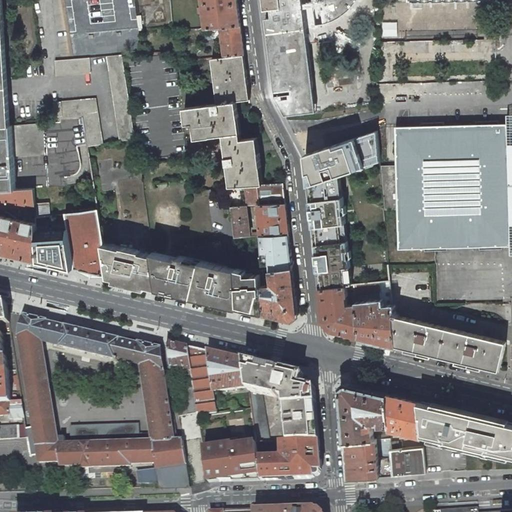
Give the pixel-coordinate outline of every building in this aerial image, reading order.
[(175,0),(170,0),(172,9),(178,9),(178,1),(176,1),(175,0)] [(237,0),(202,0),(200,1),(200,4),(203,3),(206,28),(222,27),(241,26),(237,0)] [(274,96),(285,116),(316,112),(302,0),(313,0),(317,24),(328,22),(339,18),(346,13),(353,7),(356,3),(357,0),(262,0),(264,10),(269,9),(271,17),(265,18),(274,96)] [(380,22),(380,36),(399,36),(399,21),(380,22)] [(241,26),(222,27),(223,37),(220,38),(221,41),(223,40),(225,57),(244,54),(241,26)] [(493,30),(484,30),(484,40),(493,40),(493,30)] [(332,41),(319,42),(320,50),(333,48),(332,41)] [(122,54),(107,56),(120,141),(135,139),(122,54)] [(225,57),(212,58),(215,86),(217,96),(246,93),(244,84),(248,83),(244,54),(225,57)] [(90,58),(55,60),(56,75),(91,72),(90,58)] [(231,186),(264,184),(257,137),(242,139),(237,101),(250,99),(248,83),(244,84),(246,93),(217,96),(218,103),(184,108),(186,124),(190,124),(190,126),(194,126),(195,138),(224,135),(231,186)] [(0,126),(10,125),(8,87),(0,87),(0,126)] [(95,99),(54,102),(55,119),(60,118),(59,118),(83,115),(88,147),(102,144),(95,99)] [(511,114),(507,114),(507,123),(395,126),(396,165),(380,166),(383,198),(384,210),(398,210),(399,249),(511,246),(511,254),(511,114)] [(45,154),(43,123),(10,125),(0,126),(0,190),(16,189),(14,159),(16,159),(16,155),(45,154)] [(343,178),(380,166),(377,128),(305,155),(320,287),(354,284),(343,178)] [(231,186),(230,186),(232,206),(246,205),(258,204),(286,202),(284,183),(264,184),(231,186)] [(35,203),(34,188),(16,189),(0,190),(0,214),(3,251),(39,260),(36,223),(25,221),(25,218),(23,218),(22,220),(19,220),(17,206),(35,205),(36,205),(35,203)] [(50,215),(49,202),(35,203),(36,205),(35,205),(36,217),(50,215)] [(286,202),(258,204),(259,217),(257,217),(258,220),(259,220),(260,235),(289,234),(286,202)] [(232,206),(235,237),(250,236),(246,205),(232,206)] [(103,243),(98,208),(65,213),(74,268),(109,277),(103,243)] [(74,268),(65,213),(50,215),(36,217),(36,223),(39,260),(74,269),(74,268)] [(289,234),(260,235),(262,265),(270,264),(270,270),(293,267),(289,234)] [(193,240),(180,242),(181,250),(195,248),(193,240)] [(158,288),(153,255),(103,243),(109,277),(158,288)] [(237,271),(237,268),(203,261),(169,253),(168,255),(153,252),(153,255),(158,288),(178,293),(186,291),(193,295),(193,296),(239,308),(237,271)] [(298,315),(293,267),(270,270),(271,282),(269,283),(269,285),(264,285),(264,282),(262,282),(264,313),(274,316),(292,320),(298,315)] [(264,282),(263,270),(237,271),(239,308),(264,313),(262,282),(264,282)] [(383,308),(393,306),(390,281),(379,282),(380,291),(381,301),(382,301),(383,308)] [(380,291),(379,282),(354,284),(354,286),(355,294),(380,291)] [(360,336),(356,304),(350,304),(350,302),(347,302),(347,296),(348,296),(347,287),(354,286),(354,284),(320,287),(324,320),(332,329),(344,332),(360,336)] [(360,336),(397,345),(394,314),(393,306),(383,308),(382,301),(381,301),(375,302),(375,299),(373,299),(373,302),(356,304),(360,336)] [(0,301),(0,323),(6,323),(6,327),(10,326),(7,303),(0,301)] [(486,367),(499,370),(506,341),(398,315),(398,314),(395,313),(394,315),(394,314),(397,345),(486,367)] [(181,430),(175,440),(161,348),(138,342),(138,344),(47,322),(47,321),(24,315),(19,336),(34,428),(26,429),(28,438),(31,455),(38,454),(40,463),(60,462),(61,466),(82,465),(82,467),(131,466),(130,463),(150,463),(156,463),(157,470),(137,470),(138,485),(160,485),(160,488),(190,488),(189,483),(187,465),(181,430)] [(0,334),(0,370),(9,370),(8,370),(7,357),(6,357),(5,357),(3,334),(0,334)] [(188,347),(167,342),(171,373),(178,372),(183,406),(177,407),(178,416),(187,415),(198,413),(188,347)] [(245,360),(188,347),(198,413),(198,416),(199,416),(217,413),(215,395),(217,395),(217,391),(248,387),(245,360)] [(248,387),(256,442),(270,442),(262,394),(284,399),(288,441),(319,440),(315,388),(301,384),(304,374),(272,366),(245,360),(248,387)] [(9,370),(0,370),(0,402),(11,402),(9,370)] [(382,425),(389,425),(387,395),(387,394),(354,386),(346,384),(340,389),(344,442),(374,439),(372,423),(378,422),(380,429),(383,428),(382,425)] [(423,436),(422,434),(419,401),(387,394),(387,395),(389,425),(390,428),(423,436)] [(11,402),(0,402),(0,416),(9,416),(9,419),(25,418),(22,401),(11,402)] [(511,423),(419,401),(422,434),(423,434),(423,435),(441,439),(440,442),(447,443),(448,441),(485,450),(485,452),(492,454),(492,451),(511,455),(511,423)] [(198,416),(198,413),(187,415),(188,425),(200,423),(199,416),(198,416)] [(26,425),(0,426),(0,438),(0,440),(28,438),(26,429),(26,425)] [(391,438),(377,439),(380,477),(426,473),(424,447),(392,450),(391,438)] [(374,439),(344,442),(348,480),(380,477),(377,439),(374,439)] [(281,456),(258,457),(262,480),(312,478),(322,467),(319,440),(288,441),(281,442),(281,456)] [(233,444),(204,448),(204,451),(209,482),(262,480),(258,457),(256,443),(234,446),(233,444)]
